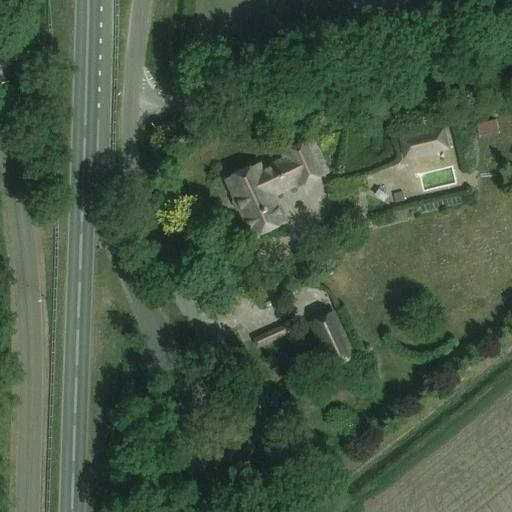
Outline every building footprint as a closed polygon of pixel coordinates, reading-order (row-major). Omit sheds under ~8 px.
[(433,119),(430,103),(403,108),(406,124),(433,119)] [(438,149),(435,133),(408,139),(411,154),(438,149)] [(260,166),(226,182),(252,237),(285,222),(274,199),(327,174),(312,142),(282,156),(285,163),(263,173),(260,166)] [(310,263),(288,273),(308,317),(330,307),(310,263)] [(308,325),(329,370),(355,358),(335,313),(308,325)] [(255,341),(259,350),(287,337),(283,328),(255,341)]
